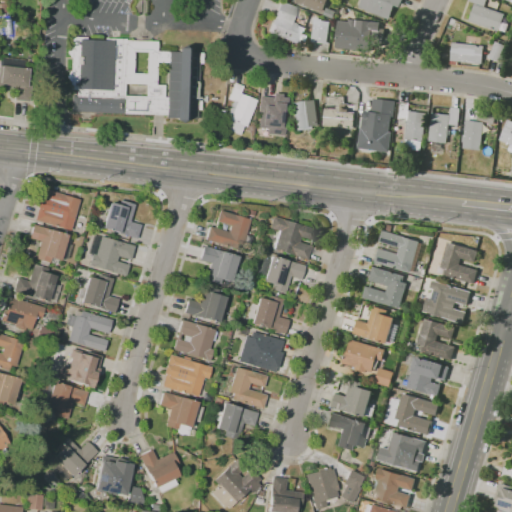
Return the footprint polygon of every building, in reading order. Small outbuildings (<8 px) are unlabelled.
[(327,0),(322,12),(305,5),(304,6),(296,3),(296,2),(291,0),(327,0)] [(402,0),(399,8),(395,6),(389,20),(359,8),(361,0),(402,0)] [(268,33),(280,2),(297,8),(291,22),(306,28),(304,33),(308,35),(306,41),(301,39),(299,45),(268,33)] [(504,14),(498,31),(468,21),(474,4),(504,14)] [(324,15),(326,8),(335,11),(332,19),(324,15)] [(330,22),(327,44),(311,42),(315,18),(323,19),(323,21),(330,22)] [(379,22),(378,34),(370,33),(368,51),(334,48),(337,20),(348,21),(348,19),(379,22)] [(175,120),(175,119),(165,118),(165,116),(70,112),(70,97),(75,97),(75,90),(68,90),(68,83),(65,77),(69,72),(70,58),(69,58),(66,53),(69,46),(70,38),(125,40),(125,41),(156,42),(156,52),(177,53),(177,49),(189,50),(188,53),(202,53),(201,65),(197,65),(196,101),(200,101),(200,111),(196,111),(196,119),(187,119),(187,120),(180,123),(175,120)] [(496,41),(505,45),(498,62),(489,58),(496,41)] [(484,47),(482,64),(450,61),(452,43),(484,47)] [(0,88),(0,73),(1,66),(30,70),(28,86),(32,87),(30,103),(16,101),(17,90),(0,88)] [(227,131),(231,122),(228,121),(229,118),(226,117),(232,102),(227,100),(233,84),(242,87),(239,94),(256,101),(245,128),(242,127),(239,136),(227,131)] [(286,99),(282,136),(266,134),(266,129),(257,128),(259,112),(257,112),(259,97),(271,98),(272,93),(282,94),(281,98),(286,99)] [(354,128),(323,126),(324,107),(326,108),(327,105),(327,97),(336,97),(337,106),(354,107),(354,128)] [(295,131),(291,103),(315,99),(318,125),(312,126),(312,128),(295,131)] [(426,113),(421,150),(404,148),(407,120),(397,119),(400,101),(409,103),(408,110),(426,113)] [(391,133),(389,152),(358,149),(360,128),(361,128),(363,111),(383,113),(383,107),(394,109),(393,118),(390,117),(389,133),(391,133)] [(460,108),(458,125),(449,124),(448,129),(450,130),(450,135),(447,134),(447,143),(429,141),(432,113),(450,115),(451,107),(460,108)] [(495,116),(493,124),(477,119),(479,111),(495,116)] [(462,142),(463,135),(464,135),(466,120),(484,122),(480,150),(462,148),(463,142),(462,142)] [(511,122),(511,145),(499,140),(507,120),(511,122)] [(34,220),(37,208),(36,208),(38,200),(39,200),(43,189),(79,200),(69,231),(34,220)] [(137,239),(94,225),(100,207),(108,209),(110,203),(118,206),(120,200),(134,204),(129,221),(141,225),(137,239)] [(240,251),(205,240),(209,227),(228,232),(229,226),(215,222),(219,210),(249,220),(240,251)] [(306,260),(273,250),(274,249),(272,248),(277,231),(269,228),(272,217),(315,229),(312,241),(299,237),(298,242),(310,246),(306,260)] [(414,272),(411,271),(411,273),(374,262),(379,248),(398,254),(400,247),(380,241),(383,230),(385,231),(387,224),(392,226),(390,232),(420,241),(420,242),(424,243),(423,244),(421,243),(416,262),(417,262),(414,272)] [(47,266),(39,264),(40,260),(34,259),(39,241),(29,238),(33,225),(66,235),(65,239),(69,240),(68,244),(70,245),(66,259),(60,258),(59,260),(57,259),(56,264),(49,262),(49,263),(48,263),(47,266)] [(125,277),(110,272),(111,271),(93,266),(93,267),(88,266),(91,255),(87,254),(93,234),(134,246),(130,260),(117,256),(116,262),(128,265),(125,277)] [(479,270),(474,284),(443,274),(438,272),(439,266),(441,266),(448,242),(479,251),(475,262),(461,258),(459,264),(479,270)] [(219,285),(204,280),(210,263),(199,260),(203,246),(220,252),(220,251),(237,256),(229,282),(221,279),(219,285)] [(284,293),(269,289),(271,284),(263,281),(265,275),(258,273),(263,258),(269,260),(270,256),(287,261),(287,262),(304,267),(300,280),(289,277),(284,293)] [(47,302),(13,291),(17,278),(28,281),(33,264),(47,268),(46,273),(55,276),(52,284),(59,286),(54,301),(48,299),(47,302)] [(366,286),(387,292),(388,286),(369,280),(373,266),(404,276),(403,282),(407,283),(400,308),(384,303),(384,304),(363,298),(366,286)] [(114,313),(80,302),(80,300),(75,298),(80,282),(85,284),(88,277),(96,280),(98,274),(112,279),(107,296),(118,299),(114,313)] [(467,312),(463,323),(423,311),(427,297),(431,298),(434,289),(430,288),(433,280),(472,292),(467,305),(456,302),(454,308),(467,312)] [(217,323),(183,313),(187,299),(198,302),(203,285),(219,290),(217,295),(225,298),(217,323)] [(282,335),(274,332),(274,331),(250,323),(251,320),(246,319),(250,303),(255,305),(258,298),(267,301),(268,296),(282,300),(277,317),(288,320),(283,334),(282,333),(282,335)] [(27,339),(20,336),(22,330),(15,328),(14,328),(0,324),(1,321),(0,321),(0,318),(3,310),(5,310),(9,297),(43,307),(40,318),(34,316),(30,330),(25,328),(24,330),(30,331),(27,339)] [(393,345),(354,333),(358,320),(368,323),(374,306),(388,310),(387,315),(395,318),(393,324),(399,326),(393,345)] [(56,321),(46,317),(49,307),(60,311),(56,321)] [(103,351),(67,341),(71,326),(65,325),(68,315),(72,316),(74,310),(80,312),(81,311),(111,320),(107,334),(103,333),(101,339),(106,340),(103,351)] [(452,361),(421,351),(422,345),(418,343),(425,318),(456,327),(453,338),(439,334),(437,341),(456,346),(452,361)] [(209,349),(211,349),(208,361),(172,350),(178,332),(177,331),(180,321),(181,321),(181,320),(214,330),(209,349)] [(49,345),(35,341),(39,326),(54,331),(49,345)] [(274,373),(251,366),(252,365),(237,361),(245,336),(249,337),(251,332),(282,341),(279,352),(281,353),(276,369),(275,369),(274,373)] [(8,371),(0,368),(0,334),(22,342),(15,367),(10,365),(8,371)] [(374,366),(373,372),(367,370),(366,372),(356,369),(356,371),(343,367),(344,363),(342,363),(346,351),(348,352),(351,339),(386,349),(386,350),(389,351),(383,369),(374,366)] [(91,389),(85,387),(85,386),(65,380),(64,381),(57,378),(61,367),(62,367),(64,357),(67,358),(70,349),(81,352),(80,354),(85,356),(86,352),(101,357),(97,368),(99,369),(97,376),(95,375),(91,389)] [(197,397),(161,386),(164,374),(162,374),(165,364),(166,365),(169,355),(211,367),(207,379),(202,378),(197,397)] [(438,396),(426,393),(426,392),(407,387),(408,385),(404,384),(405,379),(409,380),(410,379),(407,378),(410,365),(405,364),(406,362),(403,361),(405,356),(408,356),(408,355),(444,365),(450,367),(446,381),(440,379),(433,377),(431,382),(441,385),(438,396)] [(261,409),(230,400),(232,394),(228,392),(233,373),(230,372),(232,367),(235,368),(235,367),(266,376),(263,388),(249,383),(247,389),(266,395),(261,409)] [(395,372),(391,387),(376,382),(381,368),(395,372)] [(1,407),(0,406),(0,373),(19,379),(11,405),(3,402),(1,407)] [(373,418),(366,416),(366,417),(331,407),(336,393),(346,396),(352,379),(366,383),(365,388),(374,391),(369,406),(376,408),(373,418)] [(66,420),(52,415),(53,410),(45,408),(47,402),(40,400),(45,382),(52,384),(53,382),(87,392),(83,406),(72,402),(66,420)] [(177,432),(175,432),(176,429),(164,426),(169,409),(158,406),(162,392),(196,402),(195,406),(202,407),(198,422),(191,420),(187,435),(182,434),(181,435),(178,434),(177,432)] [(430,435),(398,425),(400,419),(395,418),(403,393),(440,404),(436,415),(416,409),(414,415),(434,421),(430,435)] [(237,440),(222,436),(224,431),(215,428),(218,421),(211,420),(214,411),(220,413),(223,403),(257,413),(253,427),(242,423),(237,440)] [(349,451),(335,447),(340,430),(329,427),(333,413),(351,418),(351,417),(368,422),(366,426),(372,428),(368,439),(363,437),(360,448),(351,446),(349,451)] [(0,450),(0,429),(9,445),(0,450)] [(418,472),(378,459),(382,446),(389,448),(394,431),(427,441),(423,454),(426,454),(424,462),(421,462),(418,472)] [(64,481),(49,467),(55,461),(52,458),(59,451),(55,447),(66,437),(78,450),(86,442),(97,452),(83,466),(83,465),(71,477),(69,476),(64,481)] [(159,493),(156,486),(153,488),(138,456),(151,450),(156,460),(172,452),(178,466),(174,468),(178,476),(173,478),(176,485),(159,493)] [(124,496),(94,489),(101,455),(131,462),(130,464),(131,464),(124,496)] [(229,508),(226,505),(224,508),(210,493),(218,486),(213,481),(234,460),(243,469),(237,474),(240,478),(250,469),(260,480),(257,482),(259,485),(251,493),(248,490),(229,508)] [(315,509),(304,475),(317,471),(317,469),(328,466),(329,470),(332,469),(338,490),(335,491),(337,497),(324,501),(325,506),(315,509)] [(511,482),(510,482),(511,478),(502,476),(505,467),(511,468),(511,482)] [(374,498),(380,480),(377,479),(380,468),(417,479),(413,490),(400,486),(399,491),(411,495),(407,509),(374,498)] [(351,503),(339,497),(345,485),(342,484),(349,470),(363,477),(359,483),(360,483),(358,487),(360,488),(351,503)] [(267,511),(272,477),(286,479),(285,490),(302,493),(300,508),(295,507),(294,511),(267,511)] [(511,511),(499,511),(501,507),(497,506),(498,502),(495,501),(501,482),(511,485),(511,511)] [(128,487),(146,490),(143,506),(125,503),(128,487)] [(40,511),(24,509),(26,494),(42,496),(40,511)] [(51,510),(42,509),(42,498),(52,499),(51,510)]
